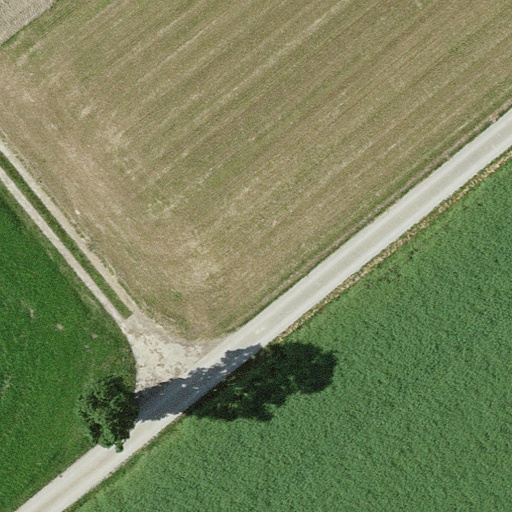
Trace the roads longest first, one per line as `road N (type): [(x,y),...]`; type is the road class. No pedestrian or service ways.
road 1 (track): [(511,124),(174,406)]
road 2 (track): [(174,406),(0,167)]
road 3 (track): [(174,406),(42,511)]
